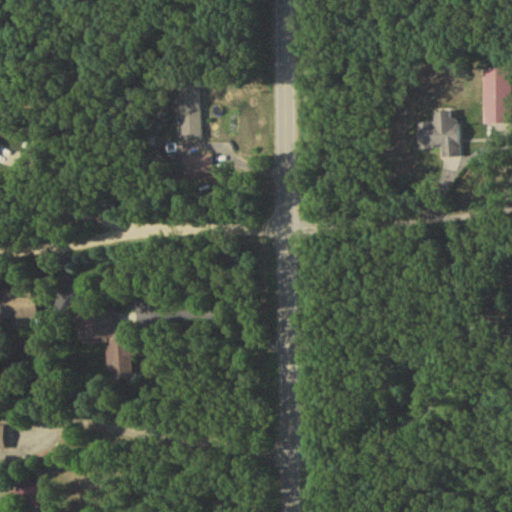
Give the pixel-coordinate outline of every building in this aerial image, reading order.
[(511,70),(486,71),(487,127),(511,126),(511,70)] [(182,88),(182,143),(202,143),(202,88),(182,88)] [(433,115),(433,127),(420,127),(421,153),(442,153),(442,160),(461,159),(460,115),(433,115)] [(3,293),(3,322),(38,322),(38,293),(3,293)] [(79,316),(81,348),(109,347),(110,383),(135,383),(133,337),(118,337),(117,315),(79,316)] [(15,506),(42,510),(45,491),(18,486),(15,506)]
